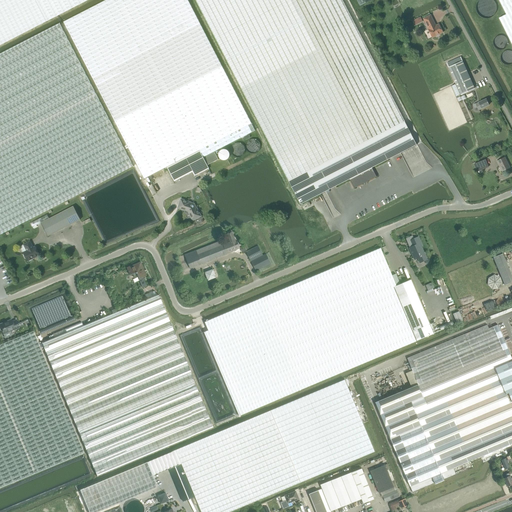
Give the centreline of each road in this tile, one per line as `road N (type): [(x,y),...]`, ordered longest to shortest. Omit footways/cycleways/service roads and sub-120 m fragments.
road 1 (unclassified): [(511,193),(477,207),(430,211),(193,311),(177,305),(144,246),(0,303)]
road 2 (unknown): [(347,246),(342,219),(360,196),(445,175),(460,207)]
road 3 (unclassified): [(511,122),(448,0)]
